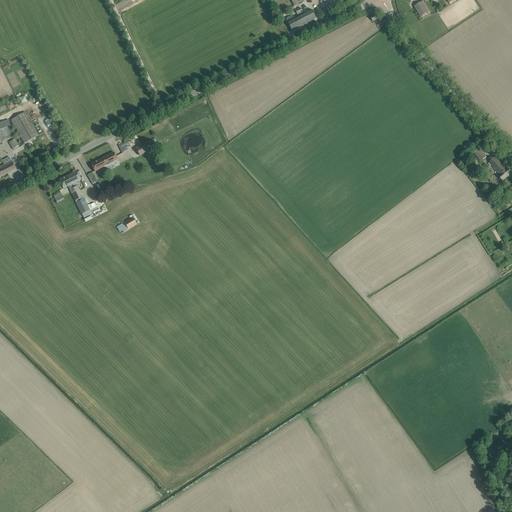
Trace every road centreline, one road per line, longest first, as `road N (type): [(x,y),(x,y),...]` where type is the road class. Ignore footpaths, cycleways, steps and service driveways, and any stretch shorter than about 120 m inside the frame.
road 1 (tertiary): [(0,193),(375,0)]
road 2 (unclassified): [(511,155),(380,0)]
